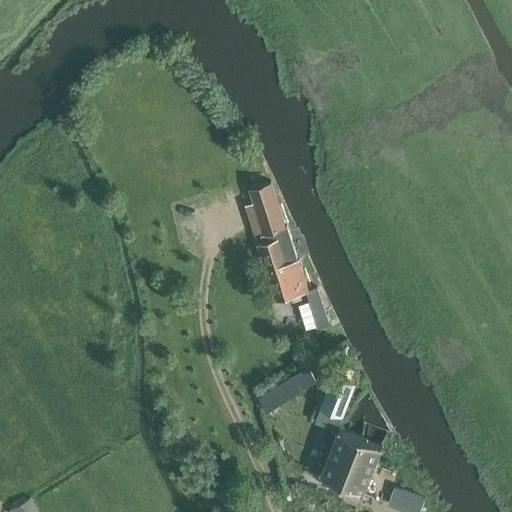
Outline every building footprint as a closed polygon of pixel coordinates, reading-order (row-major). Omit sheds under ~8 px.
[(264,241),(259,243),(277,299),(307,289),(318,326),(329,322),(318,286),(309,288),(299,257),(289,225),(285,226),(272,180),(251,187),(255,200),(247,203),(255,232),(256,235),(262,233),(264,241)] [(307,365),(258,395),(267,411),(316,380),(307,365)] [(320,405),(343,414),(357,381),(333,372),(320,405)] [(343,414),(320,405),(314,421),(337,430),(343,414)] [(313,470),(321,473),(320,475),(347,485),(349,486),(362,491),(364,492),(375,464),(383,444),(381,443),(368,438),(364,437),(362,436),(339,427),(325,464),(316,461),(313,470)] [(418,511),(424,498),(395,486),(392,493),(388,502),(411,511),(413,511),(418,511)] [(9,510),(10,511),(39,511),(33,501),(31,497),(17,505),(9,510)]
